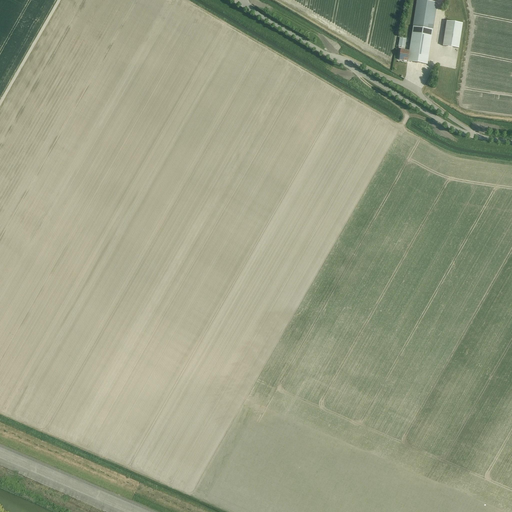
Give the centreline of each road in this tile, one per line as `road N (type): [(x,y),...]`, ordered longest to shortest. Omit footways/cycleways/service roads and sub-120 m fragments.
road 1 (unclassified): [(333,58),(411,89),(475,136)]
road 2 (unclassified): [(333,58),(475,136)]
road 3 (track): [(0,105),(61,0)]
